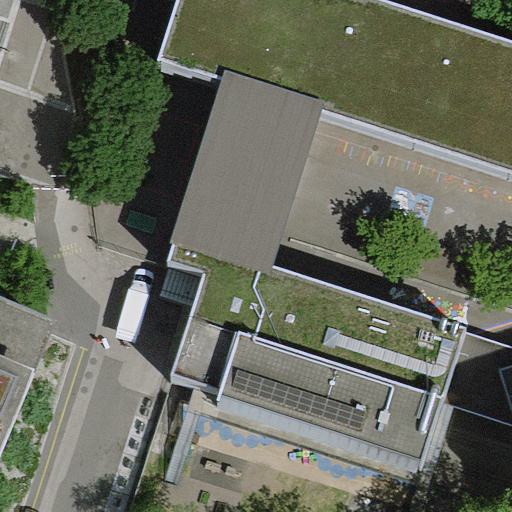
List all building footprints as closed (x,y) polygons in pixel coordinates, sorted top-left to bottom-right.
[(183,0),(161,69),(223,90),(314,118),(511,181),(511,50),(354,0),(183,0)] [(175,243),(267,271),(314,118),(223,90),(175,243)] [(175,243),(170,270),(206,281),(173,384),(222,399),(219,411),(421,476),(433,440),(444,409),(468,337),(267,271),(175,243)] [(511,370),(511,352),(468,337),(444,409),(511,428),(511,405),(503,373),(511,370)] [(0,463),(43,362),(0,343),(0,463)]
